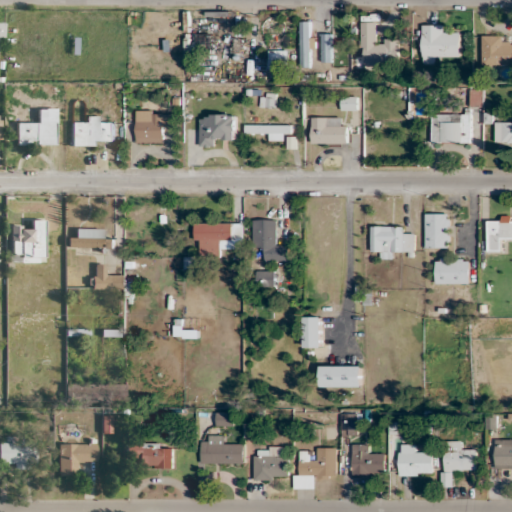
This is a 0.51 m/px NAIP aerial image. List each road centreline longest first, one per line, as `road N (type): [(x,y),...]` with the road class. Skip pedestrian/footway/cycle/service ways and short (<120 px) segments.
road 1 (residential): [(511,509),(0,509)]
road 2 (residential): [(511,183),(0,183)]
road 3 (residential): [(511,0),(390,0)]
